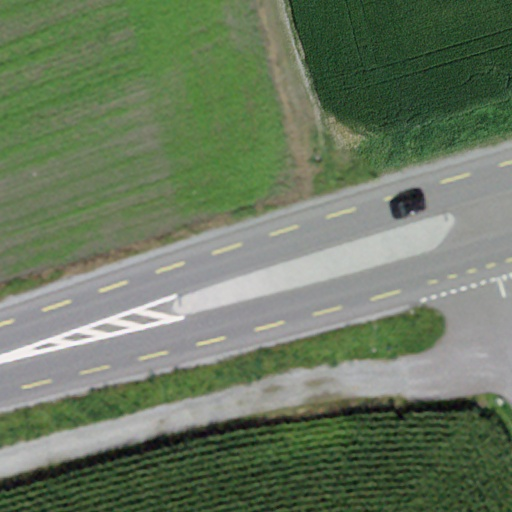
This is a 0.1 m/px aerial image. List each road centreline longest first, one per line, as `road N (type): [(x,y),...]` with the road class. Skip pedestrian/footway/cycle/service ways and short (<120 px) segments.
road 1 (track): [(511,342),(500,366),(474,384),(0,497)]
road 2 (primary): [(511,208),(0,357)]
road 3 (track): [(349,255),(273,0)]
road 4 (track): [(511,337),(467,221)]
